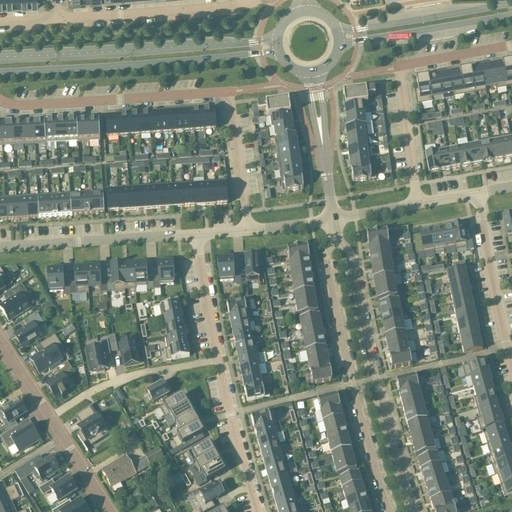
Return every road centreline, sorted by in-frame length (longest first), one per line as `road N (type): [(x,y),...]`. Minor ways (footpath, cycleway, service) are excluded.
road 1 (residential): [(0,100),(227,91),(248,230)]
road 2 (residential): [(415,511),(375,378),(350,254),(336,242)]
road 3 (residential): [(197,234),(257,511)]
road 4 (tertiary): [(0,72),(280,55)]
road 5 (residential): [(336,242),(326,258),(336,311),(388,511)]
road 6 (tertiary): [(278,34),(0,57)]
road 7 (residential): [(417,205),(399,67),(511,45)]
road 8 (residential): [(109,511),(0,338)]
road 9 (residential): [(197,234),(0,247)]
road 10 (residential): [(248,0),(55,18)]
road 11 (tertiary): [(511,3),(335,29)]
road 12 (tertiary): [(337,48),(511,15)]
road 13 (residential): [(477,194),(511,364)]
road 14 (residential): [(312,71),(333,220)]
